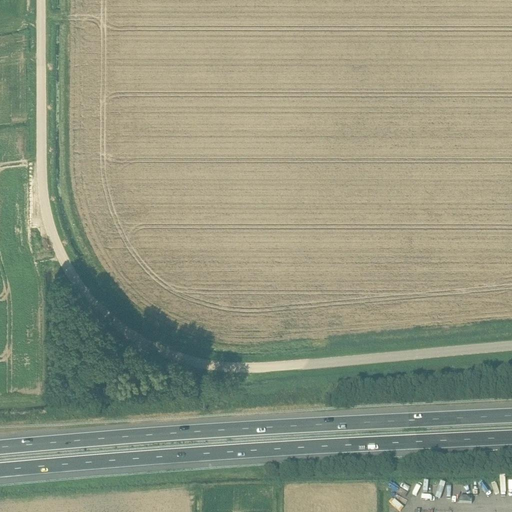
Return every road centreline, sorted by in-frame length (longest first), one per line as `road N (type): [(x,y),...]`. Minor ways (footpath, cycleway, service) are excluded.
road 1 (unclassified): [(511,346),(224,367),(168,355),(120,329),(70,271),(42,199),(41,0)]
road 2 (motorway): [(0,471),(511,437)]
road 3 (motorway): [(511,415),(0,448)]
